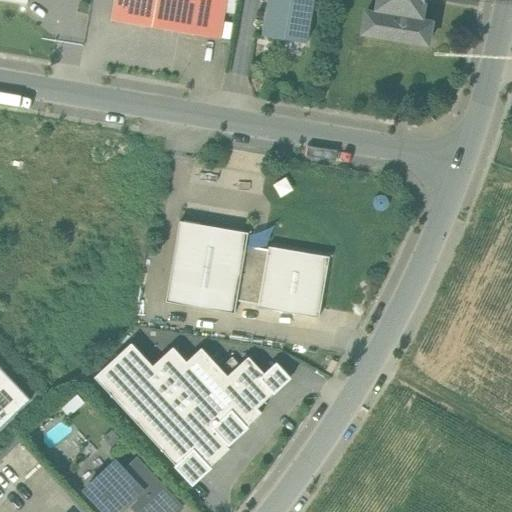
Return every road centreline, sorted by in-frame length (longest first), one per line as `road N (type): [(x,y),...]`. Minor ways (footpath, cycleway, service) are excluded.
road 1 (unclassified): [(0,75),(468,156)]
road 2 (unclassified): [(269,511),(390,340),(468,156)]
